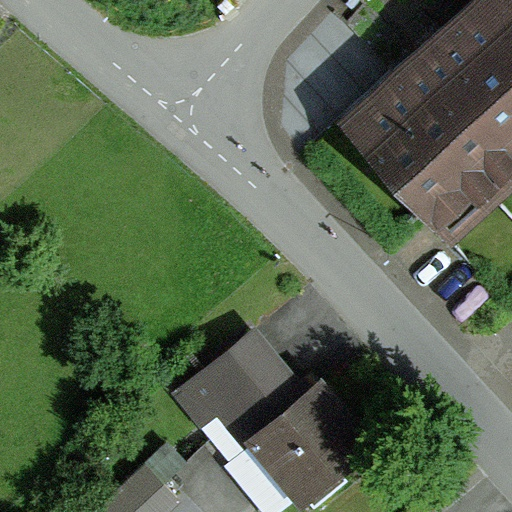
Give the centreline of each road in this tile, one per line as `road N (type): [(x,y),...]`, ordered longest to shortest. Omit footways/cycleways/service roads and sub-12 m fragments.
road 1 (residential): [(173,120),(286,223),(511,469)]
road 2 (residential): [(34,0),(173,120)]
road 3 (residential): [(173,120),(280,0)]
